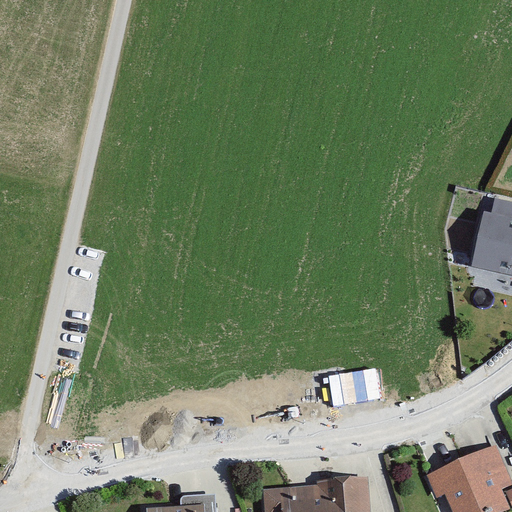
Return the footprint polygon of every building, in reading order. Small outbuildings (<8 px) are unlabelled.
[(511,210),(485,205),(482,222),(471,219),(459,273),(511,283),(511,210)] [(354,387),(358,417),(407,410),(403,379),(354,387)] [(412,481),(421,505),(432,506),(434,511),(489,511),(483,495),(498,490),(486,455),(412,481)] [(305,492),(252,496),(253,511),(354,511),(352,484),(305,487),(305,492)] [(511,511),(511,491),(493,499),(498,511),(511,511)]
